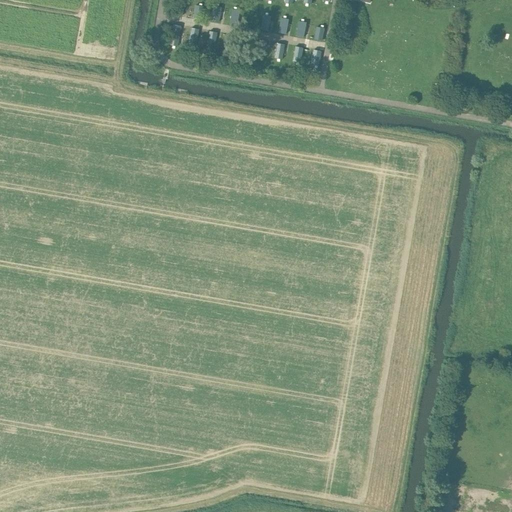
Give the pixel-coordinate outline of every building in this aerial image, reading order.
[(186,1),(181,0),(177,0),(175,15),(183,17),(186,1)] [(204,3),(196,2),(192,18),(200,20),(204,3)] [(222,7),(214,5),(211,22),(219,23),(222,7)] [(240,10),(232,9),(229,25),(237,27),(240,10)] [(271,16),(263,14),(260,30),(268,32),(271,16)] [(289,18),(281,17),(278,33),(286,35),(289,18)] [(307,22),(299,20),(296,37),(304,38),(307,22)] [(181,26),(173,25),(169,45),(177,47),(181,26)] [(323,27),(316,26),(314,40),(321,41),(323,27)] [(198,29),(190,28),(186,48),(194,50),(198,29)] [(217,33),(209,31),(205,52),(213,53),(217,33)] [(235,36),(227,35),(223,55),(231,57),(235,36)] [(266,41),(258,39),(255,55),(263,57),(266,41)] [(284,43),(276,42),(273,58),(281,60),(284,43)] [(303,47),(295,45),(292,62),(300,63),(303,47)] [(321,50),(313,49),(310,65),(318,67),(321,50)]
